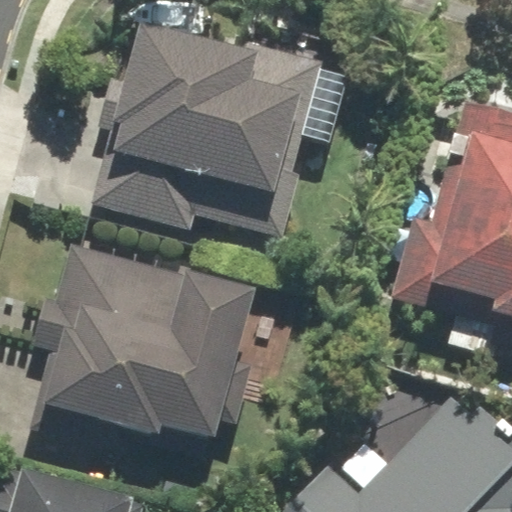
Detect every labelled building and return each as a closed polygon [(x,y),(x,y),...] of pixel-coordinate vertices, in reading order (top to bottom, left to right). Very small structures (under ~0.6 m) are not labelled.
[(318,66),(257,50),(253,64),(140,32),(92,208),(190,235),(194,219),(279,242),(296,182),(281,178),(291,139),(331,150),(348,86),(315,77),(318,66)] [(511,119),(461,106),(431,220),(413,215),(404,248),(422,252),(407,309),(452,321),(444,349),(492,361),(495,352),(511,356),(511,119)] [(215,445),(251,296),(76,253),(31,436),(128,460),(134,436),(162,443),(164,432),(215,445)] [(321,478),(286,511),(511,511),(511,436),(483,407),(473,417),(454,398),(347,504),(321,478)] [(22,487),(3,481),(0,490),(0,511),(133,511),(134,509),(25,477),(22,487)]
